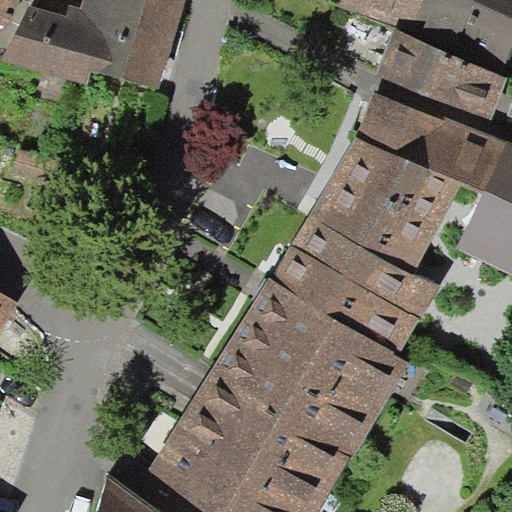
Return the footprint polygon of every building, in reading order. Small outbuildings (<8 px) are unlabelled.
[(31,0),(0,0),(0,42),(13,46),(31,0)] [(95,0),(89,23),(41,8),(23,68),(98,90),(103,72),(166,91),(193,0),(118,0),(117,6),(97,0),(95,0)] [(511,0),(346,0),(345,6),(508,72),(511,62),(511,0)] [(391,31),(376,75),(490,119),(506,81),(391,31)] [(155,470),(214,511),(326,511),(420,364),(396,346),(458,247),(511,273),(511,148),(386,94),(155,470)] [(0,511),(0,349),(23,308),(0,291),(0,511)] [(159,511),(122,487),(109,511),(159,511)]
